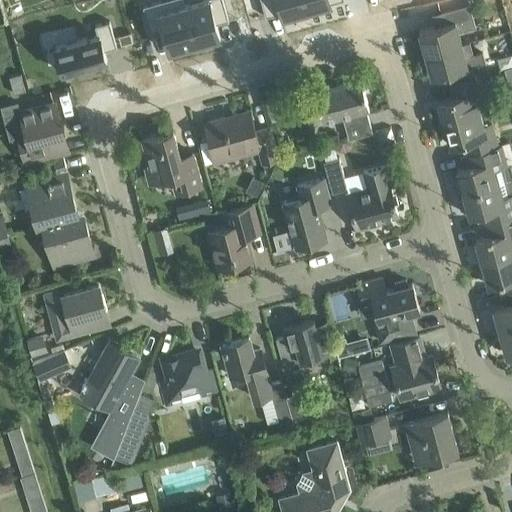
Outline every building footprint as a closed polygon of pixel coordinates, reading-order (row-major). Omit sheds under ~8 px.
[(183,0),(161,0),(143,5),(150,30),(162,27),(169,51),(194,44),(183,4),(184,3),(183,0)] [(196,0),(184,3),(183,4),(194,44),(219,37),(215,22),(228,19),(222,0),(196,0)] [(261,0),(265,16),(280,12),(283,21),(307,14),(302,0),(261,0)] [(302,0),(307,14),(331,8),(329,2),(336,0),(302,0)] [(419,30),(425,53),(461,43),(458,31),(475,26),(469,4),(459,7),(440,12),(443,23),(419,30)] [(98,34),(55,47),(62,72),(105,59),(102,50),(115,46),(114,41),(111,31),(110,30),(109,26),(108,21),(95,24),(97,30),(98,33),(98,34)] [(459,81),(478,76),(488,73),(482,51),(464,56),(461,43),(425,53),(431,76),(456,70),(459,81)] [(20,73),(8,76),(13,93),(25,90),(20,73)] [(438,100),(444,122),(480,112),(477,101),(485,99),(478,76),(459,81),(454,83),(457,95),(438,100)] [(348,138),(353,137),(372,132),(366,109),(369,108),(361,79),(315,92),(323,121),(342,115),(348,138)] [(282,97),(264,102),(269,118),(286,113),(282,97)] [(53,102),(20,111),(18,102),(0,106),(9,140),(12,140),(15,153),(22,151),(25,162),(66,151),(53,102)] [(278,157),(275,146),(269,126),(255,130),(249,109),(205,121),(210,141),(215,161),(258,149),(261,162),(278,157)] [(483,124),(480,112),(444,122),(450,145),(469,139),(473,152),(497,145),(491,122),(483,124)] [(176,191),(201,184),(192,152),(180,155),(173,130),(142,138),(149,166),(145,167),(149,182),(172,176),(176,191)] [(456,169),(463,192),(503,181),(500,167),(507,165),(501,144),(497,145),(473,152),(464,154),(468,166),(456,169)] [(332,192),(347,188),(339,157),(323,161),(332,192)] [(53,161),(56,170),(65,167),(63,158),(53,161)] [(398,214),(389,181),(385,165),(363,171),(367,186),(346,192),(351,210),(356,229),(369,226),(369,222),(398,214)] [(24,208),(29,227),(82,212),(77,214),(65,172),(28,182),(34,205),(24,208)] [(330,203),(325,183),(323,177),(297,184),(300,196),(283,201),(296,246),(326,238),(318,206),(330,203)] [(492,222),(492,221),(511,215),(511,193),(507,195),(503,181),(463,192),(469,215),(480,212),(483,224),(492,222)] [(213,198),(199,201),(203,215),(216,212),(213,198)] [(246,234),(259,231),(252,203),(225,210),(229,225),(207,230),(217,267),(252,258),(246,234)] [(94,254),(82,212),(29,227),(30,229),(45,224),(56,264),(94,254)] [(511,215),(492,221),(492,222),(495,233),(475,238),(481,261),(511,252),(511,215)] [(154,227),(161,253),(171,251),(163,224),(154,227)] [(0,254),(13,251),(7,233),(0,234),(0,254)] [(511,290),(511,252),(481,261),(488,285),(508,279),(511,291),(511,290)] [(382,277),(357,284),(361,298),(363,304),(369,302),(373,314),(380,341),(396,337),(415,331),(410,312),(419,310),(412,282),(406,284),(405,280),(394,283),(395,287),(385,290),(382,277)] [(55,339),(66,336),(109,324),(98,285),(44,300),(55,339)] [(511,302),(494,308),(500,331),(511,327),(511,302)] [(336,355),(328,326),(316,329),(313,319),(282,328),(284,336),(276,338),(282,362),(285,363),(322,353),(324,359),(336,355)] [(511,327),(500,331),(506,354),(511,352),(511,327)] [(400,398),(421,392),(441,387),(432,354),(425,356),(419,334),(390,342),(396,363),(391,365),(400,398)] [(42,335),(26,340),(31,357),(48,352),(42,335)] [(292,422),(289,412),(281,380),(270,383),(260,348),(252,350),(248,337),(222,345),(230,375),(247,371),(255,400),(271,396),(279,425),(292,422)] [(348,342),(351,353),(372,348),(369,337),(348,342)] [(132,411),(145,378),(132,372),(140,358),(108,340),(80,393),(110,410),(108,413),(111,415),(95,444),(114,454),(127,424),(132,411)] [(62,342),(50,346),(51,351),(64,348),(62,342)] [(40,381),(71,367),(63,350),(32,364),(40,381)] [(170,381),(160,384),(166,407),(172,405),(172,404),(181,401),(180,397),(179,391),(199,386),(200,391),(202,396),(220,392),(219,388),(214,368),(208,370),(203,371),(198,350),(164,359),(169,379),(170,381)] [(359,360),(345,356),(341,369),(355,373),(359,360)] [(383,357),(359,364),(368,402),(393,396),(383,357)] [(353,411),(356,423),(374,418),(371,406),(353,411)] [(304,408),(289,412),(292,422),(306,418),(304,408)] [(132,411),(127,424),(115,455),(130,461),(147,417),(132,411)] [(415,461),(458,450),(447,411),(405,423),(415,461)] [(388,446),(386,436),(391,435),(385,415),(374,418),(356,423),(364,454),(369,453),(369,452),(388,446)] [(279,498),(283,511),(335,511),(349,488),(336,441),(307,449),(317,483),(314,489),(279,498)] [(34,471),(30,457),(18,460),(23,475),(34,471)] [(23,475),(21,475),(26,493),(40,488),(34,471),(23,475)] [(215,495),(220,511),(236,511),(231,491),(215,495)]
